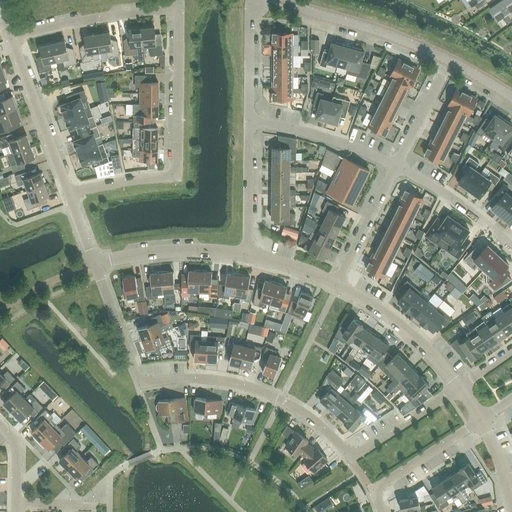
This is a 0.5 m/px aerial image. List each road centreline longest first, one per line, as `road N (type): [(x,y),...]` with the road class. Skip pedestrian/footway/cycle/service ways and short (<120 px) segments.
road 1 (residential): [(350,458),(318,424),(258,390),(217,380),(139,384),(94,263)]
road 2 (residential): [(178,11),(176,177),(70,195)]
road 3 (unclassified): [(283,0),(448,61)]
road 4 (residential): [(11,39),(79,21),(178,11)]
road 5 (residential): [(70,195),(11,39)]
road 6 (residential): [(459,388),(400,326),(337,286)]
road 7 (residential): [(248,124),(298,130),(395,167)]
road 8 (residential): [(246,254),(172,251),(94,263)]
road 9 (residential): [(381,511),(372,491),(479,421)]
road 10 (residential): [(395,167),(511,247)]
road 11 (residential): [(395,167),(337,286)]
road 12 (residential): [(248,124),(246,254)]
road 13 (residential): [(350,458),(459,388)]
